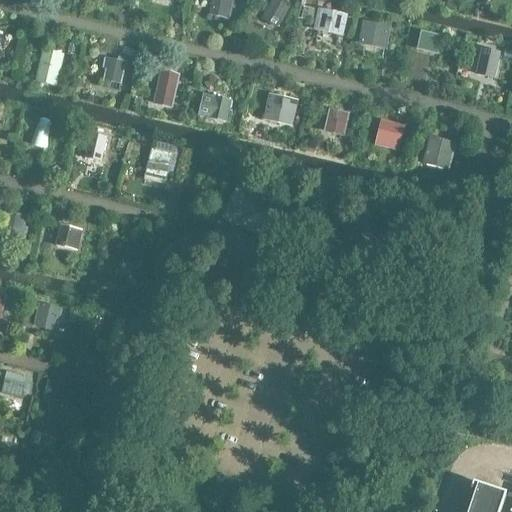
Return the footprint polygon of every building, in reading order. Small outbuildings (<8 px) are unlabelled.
[(214,0),(212,11),(229,15),(232,0),(214,0)] [(286,8),(288,5),(282,2),(280,5),(273,0),(264,15),(279,24),(287,9),(286,8)] [(338,35),(342,17),(321,12),(317,30),(338,35)] [(390,27),(362,22),(358,46),(386,51),(390,27)] [(418,48),(438,52),(442,34),(422,29),(418,48)] [(492,75),(498,54),(482,49),(477,70),(492,75)] [(55,82),(60,62),(43,58),(39,78),(55,82)] [(103,69),(105,69),(103,78),(120,83),(124,64),(105,59),(103,69)] [(172,100),(177,80),(169,78),(170,75),(162,73),(156,96),(172,100)] [(217,98),(217,101),(202,97),(197,117),(229,124),(232,112),(229,111),(231,101),(217,98)] [(293,104),(274,99),(269,119),(285,122),(288,111),(291,112),(293,104)] [(327,132),(345,136),(350,117),(331,112),(327,132)] [(48,133),(50,124),(37,121),(34,130),(30,140),(48,144),(48,133)] [(374,147),(399,153),(405,127),(380,121),(374,147)] [(90,137),(84,162),(102,166),(108,141),(90,137)] [(429,137),(422,165),(449,172),(456,144),(429,137)] [(166,176),(170,156),(152,152),(147,171),(166,176)] [(269,241),(275,229),(284,209),(238,186),(222,219),(269,241)] [(10,215),(7,229),(6,234),(24,238),(27,228),(23,228),(26,218),(10,215)] [(60,226),(55,248),(78,253),(83,231),(60,226)] [(321,253),(396,288),(411,256),(362,233),(353,251),(327,239),(321,253)] [(132,243),(122,262),(138,270),(149,251),(132,243)] [(50,307),(40,305),(36,321),(40,322),(39,326),(55,329),(59,313),(49,311),(50,307)] [(127,324),(113,321),(111,331),(106,344),(123,348),(125,334),(127,324)] [(1,395),(22,400),(24,392),(29,394),(33,381),(27,379),(27,378),(7,373),(1,395)] [(69,403),(72,388),(50,383),(46,398),(69,403)] [(95,391),(90,411),(117,417),(121,397),(95,391)] [(499,511),(505,496),(473,486),(463,511),(499,511)]
